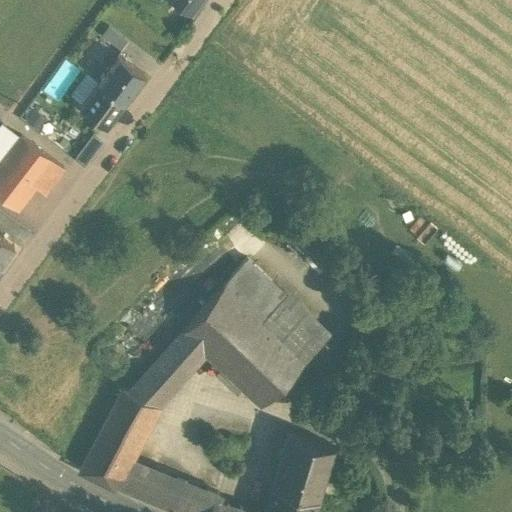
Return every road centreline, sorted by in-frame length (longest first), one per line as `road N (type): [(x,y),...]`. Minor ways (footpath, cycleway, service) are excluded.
road 1 (residential): [(224,0),(0,300)]
road 2 (secondary): [(0,448),(117,511)]
